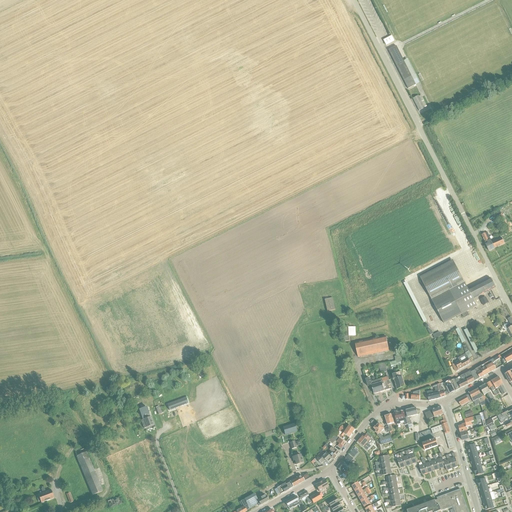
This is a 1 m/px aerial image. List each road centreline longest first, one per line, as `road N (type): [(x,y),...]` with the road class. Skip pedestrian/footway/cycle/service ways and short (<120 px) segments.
road 1 (unclassified): [(511,305),(354,0)]
road 2 (residential): [(511,342),(395,396),(392,405)]
